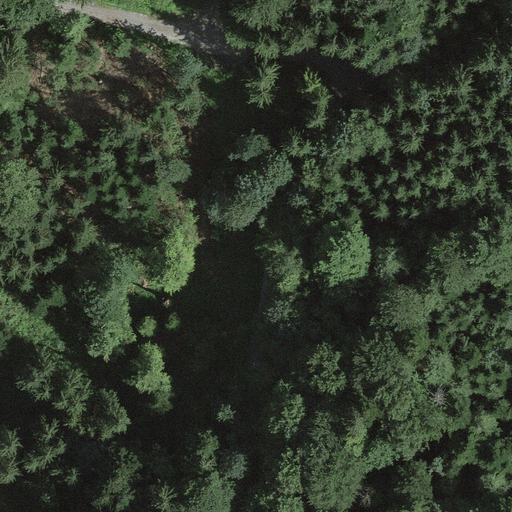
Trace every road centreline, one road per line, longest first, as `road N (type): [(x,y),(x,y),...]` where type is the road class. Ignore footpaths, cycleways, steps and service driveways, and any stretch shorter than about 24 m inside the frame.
road 1 (track): [(242,511),(278,222),(327,122),(360,69),(511,64)]
road 2 (track): [(360,69),(13,0)]
